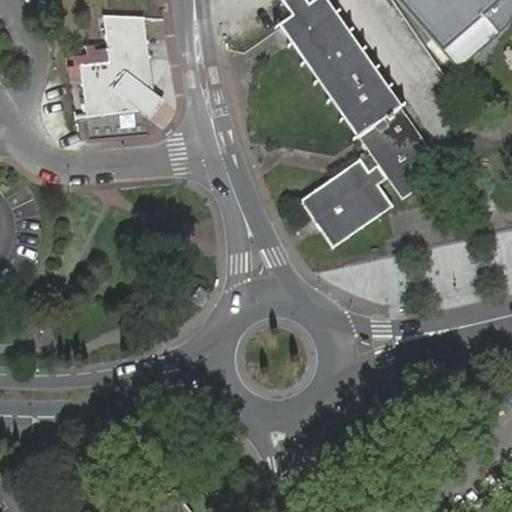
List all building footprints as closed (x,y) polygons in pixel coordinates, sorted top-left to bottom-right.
[(445,172),(421,136),(337,15),(326,0),(319,0),(312,6),(307,0),(281,0),(295,19),(281,29),(368,153),(369,153),(378,167),(373,171),(371,172),(362,160),(302,203),(335,249),(381,217),(396,207),(384,191),(381,187),(389,180),(390,182),(403,201),(445,172)] [(393,0),(429,42),(478,0),(393,0)] [(105,17),(108,50),(109,50),(110,64),(81,67),(86,118),(139,111),(152,94),(145,19),(105,17)] [(109,50),(108,50),(97,51),(97,46),(87,46),(88,55),(75,56),(75,66),(69,67),(70,82),(82,81),(81,67),(110,64),(109,50)] [(154,94),(152,94),(139,111),(148,118),(162,101),(154,94)] [(119,507),(118,511),(184,511),(168,493),(142,490),(119,507)]
